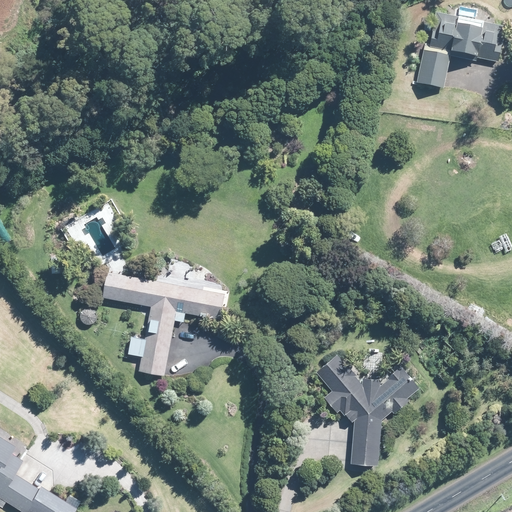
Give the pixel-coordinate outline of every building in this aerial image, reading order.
[(501,63),(509,28),(438,11),(435,24),(440,25),(437,40),(431,38),(429,45),(501,63)] [(423,47),(415,83),(443,89),(450,53),(423,47)] [(62,224),(64,227),(61,229),(85,273),(134,246),(110,202),(70,224),(69,221),(62,224)] [(185,321),(186,313),(220,319),(225,294),(107,274),(103,298),(151,307),(145,338),(131,336),(127,356),(141,358),(139,373),(165,378),(175,320),(185,321)] [(86,326),(88,327),(89,327),(91,326),(92,326),(94,325),(95,324),(96,323),(96,322),(97,320),(97,319),(97,317),(97,316),(96,314),(95,313),(94,312),(93,311),(92,310),(90,310),(89,309),(87,309),(86,310),(85,310),(83,311),(82,312),(81,313),(80,314),(80,316),(80,317),(80,319),(80,320),(81,322),(81,323),(82,324),(84,325),(85,326),(86,326)] [(370,350),(360,359),(373,372),(382,364),(370,350)] [(419,387),(401,367),(379,387),(380,379),(363,378),(363,386),(362,386),(354,377),(356,376),(347,365),(345,366),(336,355),(316,372),(332,392),(323,399),(337,417),(342,413),(352,426),(349,465),(377,466),(380,425),(395,411),(396,412),(408,401),(406,399),(419,387)] [(0,436),(0,508),(4,502),(19,511),(25,511),(27,511),(71,511),(79,502),(69,495),(64,502),(39,485),(36,489),(14,474),(22,462),(9,453),(13,446),(0,436)]
